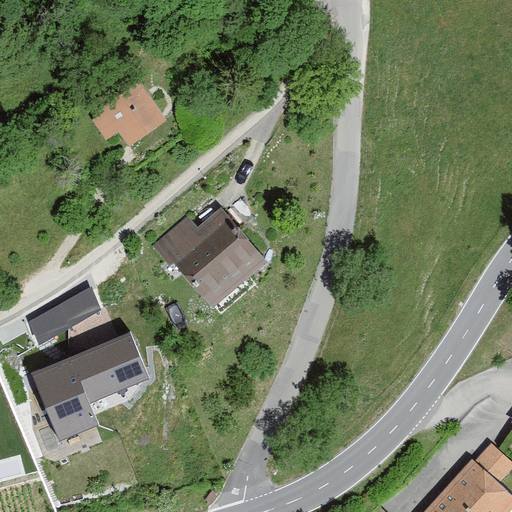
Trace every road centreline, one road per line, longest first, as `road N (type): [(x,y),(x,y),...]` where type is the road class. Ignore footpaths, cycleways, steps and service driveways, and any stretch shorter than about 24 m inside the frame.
road 1 (unclassified): [(346,0),(337,239),(240,511)]
road 2 (residential): [(313,0),(284,93),(79,270),(0,318)]
road 3 (tertiary): [(262,511),(305,498),(402,421),(511,260)]
